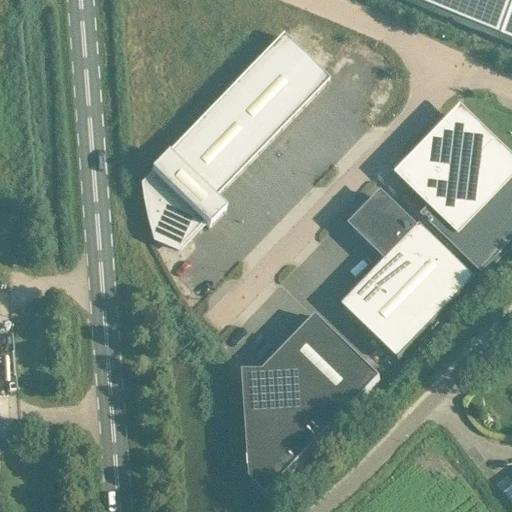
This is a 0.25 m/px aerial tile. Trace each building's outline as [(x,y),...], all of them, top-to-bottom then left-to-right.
[(511,0),(398,0),(511,46),(511,0)] [(214,203),(329,83),(283,39),(151,175),(154,178),(145,188),(146,203),(151,223),(156,242),(178,252),(204,226),(209,231),(226,214),(214,203)] [(400,179),(431,209),(421,220),(482,278),(511,247),(511,163),(488,141),(484,145),(467,129),(456,130),(436,151),(431,146),(400,179)] [(363,221),(353,232),(387,265),(343,310),(399,364),(476,284),(421,230),(418,233),(383,200),(373,210),(371,208),(361,219),(363,221)] [(316,323),(265,376),(259,376),(259,372),(250,372),(250,376),(244,376),(251,483),(267,498),(266,499),(267,500),(380,383),(317,321),(316,322),(316,323)]
